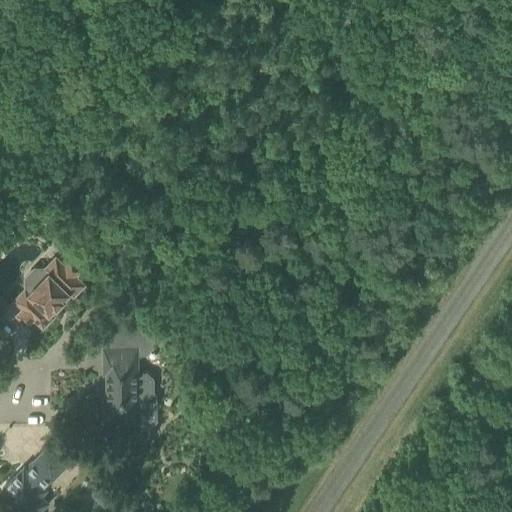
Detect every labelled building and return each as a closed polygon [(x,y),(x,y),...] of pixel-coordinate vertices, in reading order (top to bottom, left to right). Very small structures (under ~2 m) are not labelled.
[(69,255),(63,261),(56,254),(44,266),(35,265),(24,275),(24,285),(26,287),(14,299),(23,308),(17,314),(28,325),(35,319),(43,327),(55,316),(51,312),(57,307),(65,298),(64,298),(70,292),(74,296),(85,284),(77,276),(83,269),(69,255)] [(92,273),(97,278),(101,274),(96,269),(92,273)] [(0,315),(10,306),(0,296),(0,315)] [(147,371),(139,371),(139,354),(147,354),(153,347),(154,342),(155,318),(117,319),(111,324),(111,347),(104,347),(104,373),(112,373),(112,397),(105,397),(105,423),(139,423),(138,420),(145,421),(151,416),(151,399),(149,397),(155,391),(154,378),(147,371)] [(2,489),(26,511),(39,511),(49,501),(42,494),(71,463),(50,443),(34,460),(36,462),(29,470),(25,466),(2,489)] [(92,494),(106,506),(118,492),(104,480),(92,494)]
